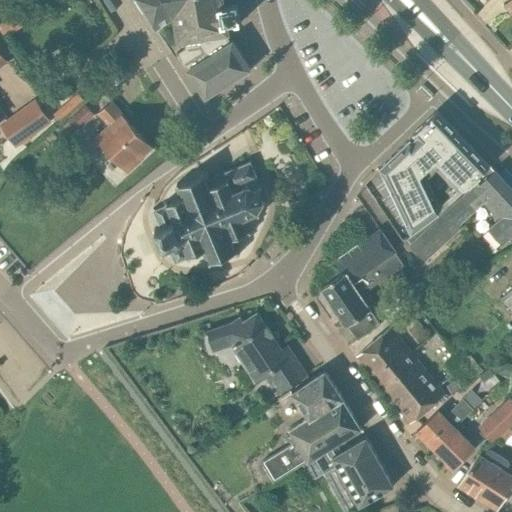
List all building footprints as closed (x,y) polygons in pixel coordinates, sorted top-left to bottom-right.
[(138,0),(156,27),(171,17),(174,18),(179,41),(184,40),(185,46),(178,51),(188,68),(187,68),(205,97),(251,68),(233,39),(231,41),(226,33),(228,32),(227,24),(241,22),(238,4),(240,4),(239,0),(138,0)] [(98,136),(128,169),(142,157),(141,156),(152,145),(111,100),(99,111),(111,124),(98,136)] [(15,145),(32,133),(49,121),(35,101),(1,125),(15,145)] [(68,121),(76,130),(94,113),(86,104),(68,121)] [(411,136),(380,165),(412,233),(440,212),(441,211),(422,173),(438,158),(465,187),(466,188),(469,186),(491,165),(439,109),(438,110),(414,133),(417,136),(413,139),(411,136)] [(257,178),(258,178),(251,160),(226,170),(225,170),(210,176),(208,171),(205,170),(202,171),(200,174),(201,176),(181,184),(177,182),(176,185),(178,186),(175,187),(180,198),(169,203),(167,200),(164,201),(166,204),(156,208),(153,207),(152,209),(154,210),(159,222),(158,222),(159,225),(154,228),(162,249),(168,247),(169,249),(170,248),(175,260),(174,262),(176,263),(178,261),(188,257),(189,260),(192,259),(190,256),(202,251),(207,262),(209,261),(208,263),(211,264),(213,261),(233,252),(233,254),(236,255),(240,254),(241,251),(240,247),(236,246),(235,246),(232,238),(247,232),(250,234),(252,232),(249,229),(245,218),(256,214),(258,216),(261,214),(259,212),(264,203),(267,203),(267,200),(260,191),(262,188),(261,187),(257,178)] [(511,186),(499,172),(498,173),(495,170),(491,165),(469,186),(471,188),(464,195),(446,212),(445,210),(407,238),(410,242),(410,243),(426,261),(462,227),(458,223),(483,200),(500,219),(488,228),(502,243),(511,234),(511,186)] [(381,324),(361,295),(404,265),(380,230),(332,264),(339,274),(321,287),(332,302),(336,299),(347,315),(343,318),(358,339),(381,324)] [(409,285),(417,306),(431,302),(425,280),(409,285)] [(511,286),(501,296),(511,309),(511,286)] [(277,393),(308,374),(288,344),(282,348),(258,311),(244,320),(241,315),(231,322),(207,330),(214,351),(230,345),(255,382),(264,375),(277,393)] [(407,324),(417,317),(414,311),(403,318),(407,324)] [(392,365),(410,351),(390,327),(357,354),(373,374),(388,361),(392,365)] [(373,374),(411,421),(444,394),(410,351),(392,365),(388,361),(373,374)] [(511,363),(500,359),(495,372),(510,377),(511,371),(511,363)] [(490,367),(480,375),(491,389),(501,382),(490,367)] [(309,417),(344,397),(324,369),(293,391),(292,389),(279,398),(284,405),(296,397),(309,417)] [(456,378),(446,384),(452,393),(462,387),(456,378)] [(314,456),(331,446),(362,427),(344,397),(309,417),(290,428),(296,439),(261,461),(274,480),(302,464),(314,456)] [(438,409),(417,430),(433,446),(454,425),(455,426),(473,408),(472,407),(463,397),(444,415),(438,409)] [(479,425),(493,441),(511,423),(511,399),(510,397),(479,425)] [(240,416),(229,406),(220,416),(232,425),(240,416)] [(433,446),(454,468),(475,446),(455,426),(454,425),(433,446)] [(331,446),(314,456),(324,473),(338,465),(360,504),(394,484),(366,436),(336,453),(331,446)] [(511,483),(511,473),(505,469),(510,461),(490,447),(484,456),(478,452),(459,484),(497,508),(511,483)] [(314,456),(302,464),(312,481),(324,473),(314,456)]
